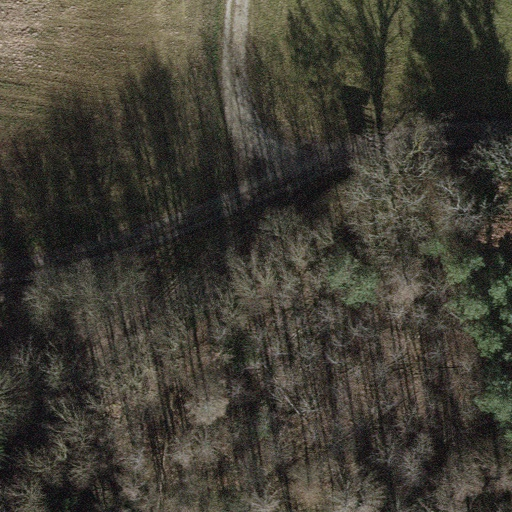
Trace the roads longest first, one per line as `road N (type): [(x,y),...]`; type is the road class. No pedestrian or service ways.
road 1 (track): [(511,129),(426,128),(303,169),(95,264),(0,284)]
road 2 (track): [(243,0),(233,101),(244,132),(303,169)]
